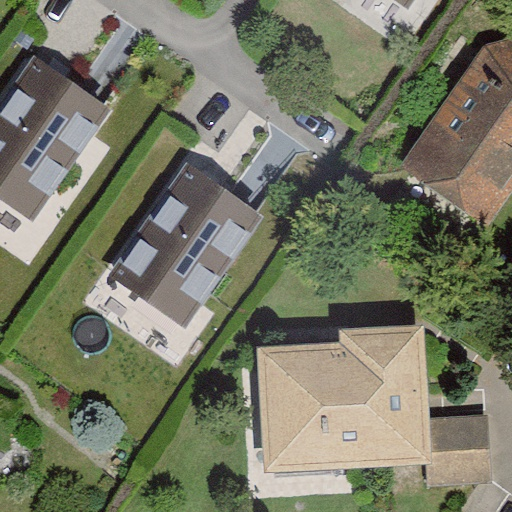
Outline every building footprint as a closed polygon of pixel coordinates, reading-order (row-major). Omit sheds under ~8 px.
[(511,41),(496,44),(414,163),(494,218),(511,192),(511,41)] [(110,110),(38,61),(0,117),(0,189),(38,215),(110,110)] [(260,216),(192,169),(119,275),(187,322),(260,216)] [(349,341),(267,343),(271,465),(436,460),(432,321),(349,324),(349,341)] [(495,481),(495,419),(439,419),(439,482),(495,481)]
